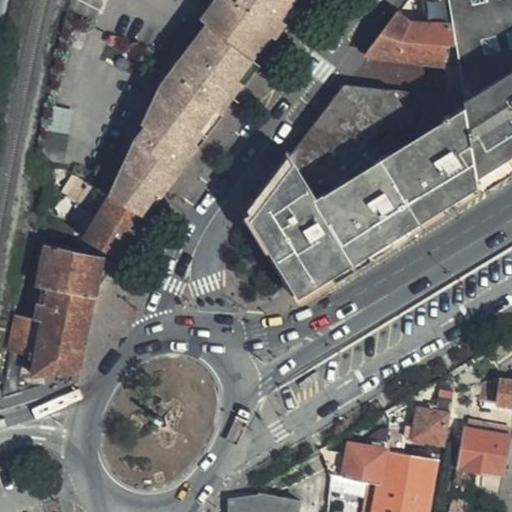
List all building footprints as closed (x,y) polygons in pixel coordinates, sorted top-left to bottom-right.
[(217,0),(201,22),(208,27),(256,64),(305,1),(303,0),(217,0)] [(447,0),(423,0),(428,21),(452,22),(447,0)] [(480,185),(511,165),(511,0),(447,0),(452,22),(455,43),(459,66),(477,170),(480,185)] [(398,12),(366,55),(443,64),(445,44),(455,43),(452,22),(428,21),(408,21),(398,12)] [(154,205),(199,145),(223,113),(220,110),(256,64),(208,27),(165,85),(148,121),(151,128),(150,129),(131,161),(112,192),(110,196),(144,218),(154,205)] [(443,64),(459,66),(455,43),(445,44),(443,64)] [(306,276),(477,170),(459,66),(443,64),(449,97),(361,87),(265,212),(306,276)] [(300,295),(480,185),(477,170),(306,276),(265,212),(361,87),(343,84),(248,210),(300,295)] [(143,219),(144,218),(110,196),(85,238),(120,259),(143,219)] [(49,287),(93,296),(116,263),(106,256),(63,247),(47,243),(38,285),(49,287)] [(90,313),(93,296),(49,287),(45,304),(90,313)] [(87,330),(90,313),(45,304),(40,303),(37,320),(42,321),(87,330)] [(21,353),(35,356),(37,345),(42,321),(37,320),(17,315),(12,340),(23,342),(21,353)] [(37,345),(82,354),(87,330),(42,321),(37,345)] [(0,398),(14,395),(21,353),(23,342),(12,340),(0,398)] [(32,373),(78,372),(82,354),(37,345),(35,356),(32,373)] [(500,404),(511,405),(511,382),(504,381),(503,385),(500,404)] [(500,404),(503,385),(489,383),(487,403),(500,404)] [(481,386),(476,384),(471,387),(473,393),(477,395),(480,395),(482,392),(482,388),(481,386)] [(446,446),(454,401),(440,399),(438,411),(417,407),(411,440),(446,446)] [(370,438),(368,445),(387,448),(390,427),(389,427),(381,429),(370,438)] [(384,476),(433,484),(436,464),(403,458),(403,449),(405,429),(390,427),(388,448),(384,476)] [(504,475),(511,437),(467,430),(461,468),(504,475)] [(365,511),(428,511),(433,484),(384,476),(387,448),(368,445),(349,442),(345,459),(342,477),(346,477),(370,481),(365,511)] [(333,484),(332,490),(343,493),(346,477),(342,477),(345,459),(328,468),(329,471),(332,480),(333,484)] [(310,504),(330,508),(332,490),(333,484),(332,480),(329,471),(305,482),(302,502),(310,504)] [(224,501),(221,511),(300,511),(302,502),(261,494),(261,496),(224,501)] [(302,502),(300,511),(308,511),(310,504),(302,502)]
